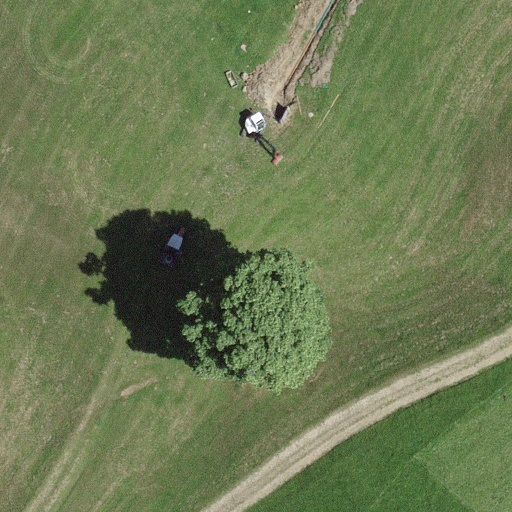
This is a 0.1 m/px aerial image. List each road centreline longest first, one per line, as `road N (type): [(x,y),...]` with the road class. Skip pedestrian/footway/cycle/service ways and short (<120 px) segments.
road 1 (track): [(45,511),(174,365),(322,0)]
road 2 (track): [(511,343),(372,409),(234,511)]
